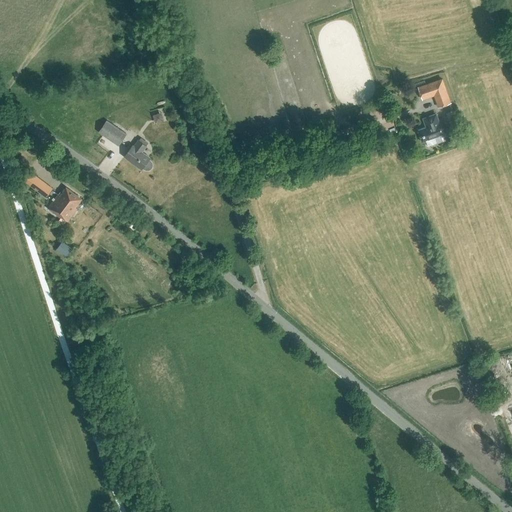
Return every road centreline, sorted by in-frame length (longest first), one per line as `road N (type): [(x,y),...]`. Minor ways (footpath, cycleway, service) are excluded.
road 1 (unclassified): [(509,511),(180,237),(55,142),(0,112)]
road 2 (track): [(121,511),(0,145)]
